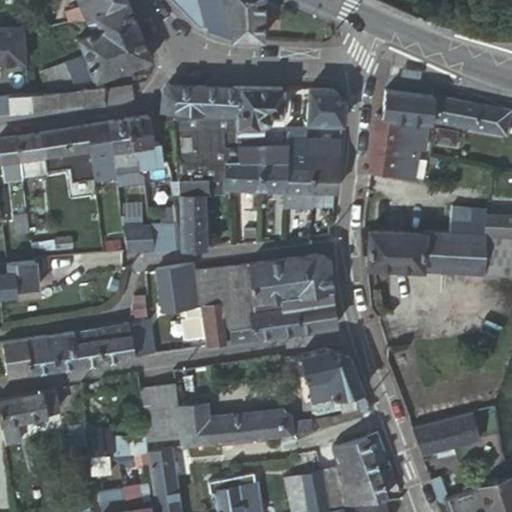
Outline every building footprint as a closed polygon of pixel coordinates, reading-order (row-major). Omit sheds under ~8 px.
[(54,0),(44,0),(45,9),(55,7),(54,0)] [(95,13),(126,0),(78,0),(79,2),(86,18),(95,13)] [(100,27),(134,15),(127,0),(126,0),(95,13),(100,27)] [(225,3),(224,0),(173,0),(183,11),(190,17),(197,21),(206,13),(205,9),(225,3)] [(263,13),(263,0),(224,0),(225,3),(228,13),(263,13)] [(70,19),(86,18),(79,2),(66,8),(70,19)] [(234,34),(228,13),(225,3),(205,9),(206,13),(197,21),(206,27),(234,34)] [(91,31),(100,27),(95,13),(86,18),(91,31)] [(263,38),(263,13),(228,13),(234,34),(235,36),(263,38)] [(94,77),(151,57),(134,15),(100,27),(91,31),(77,37),(83,52),(88,62),(94,77)] [(0,22),(0,60),(26,60),(24,23),(11,23),(3,22),(0,22)] [(71,86),(77,86),(70,69),(88,62),(83,52),(42,69),(50,89),(71,86)] [(77,86),(94,77),(88,62),(70,69),(77,86)] [(73,105),(105,103),(123,101),(131,94),(129,80),(103,83),(77,86),(71,86),(73,105)] [(242,85),(169,83),(163,91),(163,93),(161,108),(176,108),(204,110),(224,110),(242,111),(242,85)] [(285,85),(242,85),(242,111),(241,124),(255,125),(261,125),(262,117),(269,115),(272,112),(283,113),(285,85)] [(37,109),(73,105),(71,86),(50,89),(35,90),(37,109)] [(308,120),(343,122),(346,101),(336,87),(310,86),(308,120)] [(436,94),(387,89),(384,114),(417,117),(430,118),(433,119),(434,116),(436,94)] [(11,112),(37,109),(35,90),(10,93),(11,112)] [(0,113),(11,112),(10,93),(0,94),(0,113)] [(511,110),(436,94),(434,116),(506,130),(508,124),(511,124),(511,110)] [(176,108),(176,123),(176,127),(203,127),(204,110),(176,108)] [(176,162),(227,160),(240,160),(241,143),(241,135),(241,128),(224,127),(224,110),(204,110),(203,127),(176,127),(176,162)] [(241,124),(242,111),(224,110),(224,127),(241,128),(241,124)] [(417,117),(384,114),(379,113),(373,169),(398,172),(402,143),(413,145),(415,134),(417,117)] [(152,143),(148,114),(129,117),(133,146),(136,145),(151,143),(152,143)] [(133,146),(129,117),(109,121),(112,142),(113,149),(133,146)] [(430,118),(417,117),(415,134),(423,136),(421,146),(426,146),(430,118)] [(112,142),(109,121),(85,124),(89,145),(112,142)] [(89,145),(85,124),(41,131),(44,152),(89,145)] [(254,135),(255,125),(241,124),(241,128),(241,135),(254,135)] [(290,145),(289,152),(306,153),(307,138),(308,127),(290,127),(290,145)] [(44,152),(41,131),(18,134),(21,155),(44,152)] [(21,155),(18,134),(0,136),(0,158),(0,159),(21,155)] [(423,136),(415,134),(413,145),(421,146),(423,136)] [(241,135),(241,143),(254,144),(254,135),(241,135)] [(311,153),(340,154),(342,139),(307,138),(306,153),(311,153)] [(113,149),(112,142),(89,145),(91,157),(91,160),(114,156),(113,149)] [(160,162),(160,152),(153,152),(151,143),(136,145),(137,157),(145,156),(146,164),(160,162)] [(262,161),(286,161),(286,152),(289,152),(290,145),(254,144),(241,143),(240,160),(262,161)] [(402,143),(398,172),(419,173),(421,146),(413,145),(402,143)] [(91,157),(89,145),(44,152),(45,164),(91,157)] [(136,145),(133,146),(113,149),(114,156),(118,179),(142,177),(141,165),(139,165),(137,157),(136,145)] [(45,164),(44,152),(21,155),(24,174),(46,171),(45,164)] [(309,188),(311,153),(306,153),(289,152),(286,152),(286,161),(285,187),(309,188)] [(315,189),(336,190),(340,154),(311,153),(309,188),(313,189),(315,189)] [(2,176),(24,174),(21,155),(0,159),(2,176)] [(141,165),(146,164),(145,156),(137,157),(139,165),(141,165)] [(177,176),(180,191),(204,190),(210,190),(210,180),(227,180),(227,160),(176,162),(177,176)] [(227,160),(227,180),(227,185),(231,185),(261,187),(262,161),(240,160),(227,160)] [(262,161),(261,187),(285,187),(286,161),(262,161)] [(484,194),(492,171),(461,161),(453,184),(484,194)] [(312,205),(313,189),(309,188),(285,187),(284,205),(312,205)] [(180,192),(181,213),(205,212),(204,190),(180,191),(180,192)] [(401,195),(373,191),(371,191),(366,228),(372,228),(448,233),(489,234),(490,219),(472,218),(471,209),(459,208),(459,205),(431,202),(430,207),(430,215),(413,213),(398,212),(399,205),(401,195)] [(163,220),(178,219),(177,213),(176,204),(162,205),(163,220)] [(414,206),(399,205),(398,212),(413,213),(414,206)] [(414,206),(413,213),(430,215),(430,207),(414,206)] [(490,219),(490,214),(490,210),(471,209),(472,218),(490,219)] [(131,223),(145,222),(144,210),(130,212),(130,215),(131,223)] [(32,231),(30,211),(14,213),(16,233),(32,231)] [(181,213),(183,244),(183,247),(207,246),(205,212),(181,213)] [(490,219),(489,234),(511,235),(511,215),(490,214),(490,219)] [(84,241),(102,240),(100,217),(82,218),(84,241)] [(154,246),(179,244),(178,219),(163,220),(152,221),(154,246)] [(126,248),(154,246),(152,221),(145,222),(131,223),(125,223),(126,245),(126,248)] [(107,246),(126,245),(125,223),(106,225),(107,246)] [(448,233),(372,228),(371,265),(446,268),(448,233)] [(60,244),(73,243),(72,232),(58,234),(60,244)] [(489,234),(448,233),(446,268),(487,270),(489,234)] [(511,235),(489,234),(487,270),(511,270),(511,235)] [(33,237),(33,246),(48,245),(47,235),(33,237)] [(332,286),(327,256),(319,251),(250,262),(255,297),(283,294),(332,286)] [(0,294),(15,293),(15,288),(37,286),(35,259),(8,261),(8,257),(7,257),(0,257),(0,294)] [(198,281),(196,269),(195,261),(179,263),(183,284),(198,281)] [(255,297),(250,262),(196,269),(198,281),(201,304),(219,301),(228,299),(230,314),(250,311),(270,308),(284,306),(283,294),(255,297)] [(183,284),(179,263),(157,266),(164,309),(187,306),(183,284)] [(201,304),(198,281),(183,284),(187,306),(201,304)] [(338,324),(332,286),(283,294),(284,306),(292,305),(313,302),(317,327),(338,324)] [(142,315),(143,294),(133,294),(132,314),(142,315)] [(206,344),(225,341),(219,301),(201,304),(206,344)] [(296,330),(317,327),(313,302),(292,305),(296,330)] [(274,333),(296,330),(292,305),(284,306),(270,308),(274,333)] [(254,337),(274,333),(270,308),(250,311),(254,337)] [(232,340),(254,337),(250,311),(230,314),(229,314),(232,340)] [(101,361),(134,355),(129,324),(129,320),(96,325),(101,361)] [(134,355),(154,353),(149,321),(129,324),(134,355)] [(101,361),(96,325),(74,328),(75,331),(79,364),(101,361)] [(79,364),(75,331),(46,336),(48,349),(28,352),(31,371),(79,364)] [(48,349),(46,336),(26,339),(28,352),(48,349)] [(7,375),(31,371),(28,352),(26,339),(2,343),(7,375)] [(364,389),(351,354),(328,347),(304,354),(313,402),(356,391),(364,389)] [(141,389),(148,440),(182,433),(178,404),(176,383),(141,389)] [(57,408),(54,389),(42,391),(47,415),(56,414),(57,408)] [(371,408),(364,389),(356,391),(362,405),(316,419),(319,427),(368,414),(371,408)] [(47,415),(42,391),(20,394),(25,419),(47,415)] [(25,419),(20,394),(0,398),(0,413),(1,423),(17,420),(25,419)] [(182,433),(183,444),(292,432),(291,420),(290,411),(290,410),(286,410),(209,418),(207,402),(178,404),(182,433)] [(481,436),(473,408),(416,424),(424,451),(438,448),(440,455),(457,450),(455,443),(481,436)] [(292,432),(308,430),(314,428),(312,420),(311,418),(291,420),(292,432)] [(17,420),(1,423),(5,444),(20,441),(17,420)] [(85,429),(84,420),(67,422),(70,444),(86,443),(85,429)] [(114,445),(110,425),(88,428),(91,448),(109,446),(114,445)] [(85,429),(86,443),(88,454),(89,454),(109,453),(109,446),(91,448),(88,428),(85,429)] [(341,467),(374,456),(366,435),(333,447),(340,465),(341,467)] [(149,450),(158,511),(182,511),(173,446),(149,450)] [(111,470),(109,453),(89,454),(92,471),(111,470)] [(347,484),(380,472),(374,456),(341,467),(347,484)] [(343,504),(353,502),(347,484),(341,467),(340,465),(336,466),(341,494),(343,504)] [(341,494),(336,466),(320,469),(325,497),(341,494)] [(306,488),(310,510),(327,507),(325,497),(320,469),(302,472),(306,488)] [(227,484),(254,479),(253,470),(225,475),(227,484)] [(306,488),(302,472),(288,475),(291,491),(306,488)] [(388,494),(380,472),(347,484),(353,502),(388,494)] [(511,511),(511,472),(450,495),(442,472),(432,475),(440,497),(450,502),(452,511),(511,511)] [(214,486),(227,484),(225,475),(224,475),(224,474),(207,478),(209,488),(211,488),(212,490),(215,490),(214,486)] [(218,511),(261,511),(254,479),(227,484),(214,486),(215,490),(218,511)] [(126,507),(141,505),(137,484),(123,485),(123,488),(126,507)] [(294,511),(297,511),(310,510),(306,488),(291,491),(294,511)] [(100,491),(103,509),(121,507),(119,489),(100,491)] [(325,497),(327,507),(343,504),(341,494),(325,497)] [(387,511),(386,499),(313,511),(387,511)] [(67,503),(68,511),(88,509),(88,501),(67,503)]
